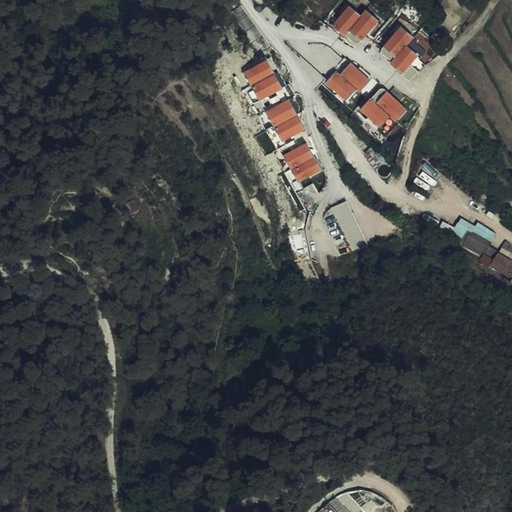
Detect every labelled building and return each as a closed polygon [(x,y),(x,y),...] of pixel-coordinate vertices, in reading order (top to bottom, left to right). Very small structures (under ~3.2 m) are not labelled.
[(368,11),(363,17),(351,7),(337,24),(358,42),(360,42),(362,42),(380,22),(368,11)] [(408,46),(415,38),(402,27),(385,48),(385,51),(386,52),(395,60),(394,61),(407,71),(420,56),(408,46)] [(281,88),(266,60),(246,71),(262,100),(281,88)] [(360,88),(371,76),(355,62),(345,73),(341,70),(330,81),(347,96),(357,85),(360,88)] [(290,83),(281,88),(262,100),(284,141),(304,130),(296,115),(298,114),(290,99),(297,95),(290,83)] [(365,108),(381,123),(391,112),(399,119),(410,107),(387,87),(385,87),(383,88),(365,108)] [(285,154),(300,181),(320,170),(305,144),(285,154)] [(489,244),(469,233),(462,246),(482,257),(483,254),(491,258),(495,251),(487,247),(489,244)] [(497,258),(511,266),(511,257),(501,251),(497,258)] [(511,266),(497,258),(493,263),(482,257),(477,266),(479,268),(487,274),(490,269),(510,280),(508,283),(511,285),(511,284),(511,266)]
